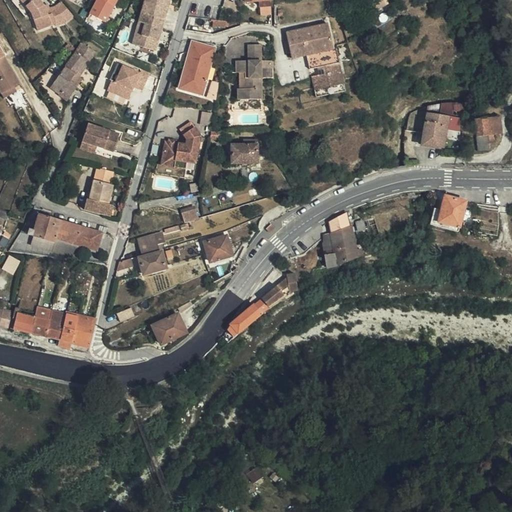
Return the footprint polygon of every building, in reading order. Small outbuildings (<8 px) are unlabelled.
[(33,0),(12,0),(27,18),(33,36),(50,30),(51,32),(60,28),(68,22),(59,10),(47,19),(43,21),(40,11),(33,3),(35,1),(33,0)] [(97,0),(95,4),(110,11),(112,6),(115,7),(118,0),(97,0)] [(151,59),(155,47),(152,46),(155,36),(158,37),(168,3),(158,0),(143,0),(135,30),(141,31),(138,42),(135,41),(132,53),(151,59)] [(267,0),(243,0),(243,9),(257,8),(257,13),(268,13),(267,0)] [(108,14),(110,11),(95,4),(86,21),(101,29),(109,15),(108,14)] [(363,12),(367,21),(382,15),(378,5),(363,12)] [(43,10),(40,11),(43,21),(47,19),(59,10),(57,8),(51,12),(45,14),(43,10)] [(268,13),(257,13),(258,22),(268,22),(268,13)] [(85,19),(80,16),(76,22),(81,26),(85,19)] [(328,55),(328,54),(323,29),(282,38),(287,64),(302,61),(328,55)] [(128,52),(132,53),(135,41),(138,42),(141,31),(135,30),(128,52)] [(212,55),(188,48),(185,61),(189,62),(187,70),(182,69),(174,97),(189,101),(201,94),(212,55)] [(68,90),(72,84),(90,59),(75,49),(71,56),(67,61),(45,94),(63,107),(73,93),(68,90)] [(67,61),(71,56),(61,50),(58,55),(67,61)] [(245,67),(258,66),(258,50),(245,50),(245,67)] [(328,55),(302,61),(305,75),(312,73),(334,68),(332,53),(328,54),(328,55)] [(18,92),(0,59),(0,101),(12,95),(18,92)] [(258,74),(258,66),(245,67),(245,70),(241,70),(241,67),(233,66),(233,78),(236,78),(242,79),(242,94),(236,94),(234,94),(234,105),(258,105),(258,74)] [(334,68),(312,73),(314,81),(307,82),(310,96),(339,89),(334,68)] [(120,105),(125,107),(130,95),(139,98),(145,85),(136,81),(113,71),(106,88),(108,89),(104,98),(110,101),(120,105)] [(77,87),(72,84),(68,90),(73,93),(77,87)] [(339,89),(310,96),(312,103),(341,97),(339,89)] [(15,100),(12,95),(0,101),(0,103),(2,107),(15,100)] [(466,99),(458,101),(458,109),(465,109),(466,99)] [(120,105),(110,101),(108,104),(119,109),(120,105)] [(455,101),(444,103),(443,109),(454,111),(455,101)] [(428,107),(422,146),(442,148),(445,126),(449,126),(451,116),(452,116),(454,111),(443,109),(444,103),(428,107)] [(448,129),(460,132),(463,118),(452,116),(451,116),(449,126),(448,129)] [(497,118),(485,119),(486,136),(491,136),(498,135),(497,118)] [(475,136),(481,136),(486,136),(485,119),(475,119),(475,136)] [(79,145),(93,150),(110,157),(116,139),(85,128),(79,145)] [(173,149),(166,148),(162,147),(159,168),(175,171),(175,166),(184,168),(185,165),(193,166),(198,142),(188,128),(178,135),(184,145),(183,151),(173,149)] [(486,136),(481,136),(481,151),(486,151),(486,145),(491,145),(491,136),(486,136)] [(91,157),(93,150),(79,145),(76,152),(91,157)] [(251,153),(242,152),(241,169),(254,169),(255,147),(251,147),(251,153)] [(157,154),(148,151),(146,159),(155,162),(157,154)] [(241,169),(242,152),(230,152),(229,169),(241,169)] [(175,171),(159,168),(159,171),(183,175),(184,168),(175,166),(175,171)] [(109,177),(93,172),(84,204),(83,204),(80,214),(107,221),(110,210),(105,209),(110,189),(107,189),(109,177)] [(460,224),(466,200),(446,195),(443,208),(435,206),(431,222),(439,224),(440,220),(460,224)] [(184,220),(197,217),(194,207),(181,211),(184,220)] [(31,241),(53,248),(54,244),(74,250),(96,257),(101,238),(38,219),(33,235),(28,234),(26,239),(30,241),(31,241)] [(337,266),(355,257),(349,226),(332,233),(334,255),(326,255),(327,267),(337,266)] [(138,263),(148,260),(147,254),(160,250),(157,240),(134,247),(138,263)] [(53,248),(48,262),(70,265),(74,250),(54,244),(53,248)] [(207,270),(228,263),(222,244),(201,250),(207,270)] [(10,254),(3,268),(14,274),(21,259),(10,254)] [(149,262),(148,260),(138,263),(138,264),(136,265),(141,282),(163,275),(158,259),(149,262)] [(123,274),(122,267),(116,269),(114,277),(123,274)] [(214,351),(216,354),(224,347),(285,297),(292,296),(290,281),(281,282),(281,286),(233,325),(231,328),(222,339),(215,346),(218,347),(214,351)] [(126,310),(130,318),(135,316),(131,308),(126,310)] [(119,322),(130,318),(126,310),(116,314),(119,322)] [(33,318),(46,321),(48,315),(34,312),(33,318)] [(14,319),(32,323),(33,318),(16,313),(14,319)] [(45,326),(59,330),(62,318),(62,316),(49,313),(48,315),(46,321),(45,324),(45,326)] [(161,343),(186,332),(178,314),(153,325),(161,343)] [(7,333),(29,338),(32,323),(14,319),(9,318),(7,333)] [(56,345),(54,351),(64,353),(66,347),(73,321),(62,318),(59,330),(56,345)] [(66,347),(84,352),(90,326),(73,321),(66,347)] [(29,338),(41,341),(45,326),(45,324),(41,323),(40,326),(32,323),(29,338)] [(41,341),(56,345),(59,330),(45,326),(41,341)]
